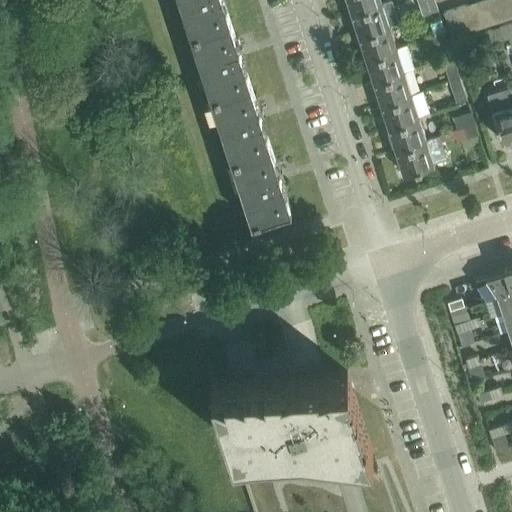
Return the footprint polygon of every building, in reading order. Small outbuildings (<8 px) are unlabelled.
[(231,21),(223,0),(180,0),(191,34),(231,21)] [(347,0),(351,11),(382,1),(381,0),(347,0)] [(386,0),(382,1),(351,11),(358,34),(390,24),(398,22),(390,0),(386,0)] [(435,0),(420,0),(425,13),(438,9),(435,0)] [(489,0),(479,0),(478,1),(486,25),(497,22),(489,0)] [(501,0),(489,0),(497,22),(508,18),(501,0)] [(511,0),(501,0),(508,18),(511,16),(511,0)] [(478,1),(467,4),(475,29),(486,25),(478,1)] [(467,4),(455,8),(463,33),(475,29),(467,4)] [(452,36),(463,33),(455,8),(444,11),(452,36)] [(431,23),(435,35),(445,31),(442,19),(431,23)] [(251,84),(239,46),(231,21),(191,34),(211,96),(251,84)] [(511,21),(503,25),(492,28),(495,38),(496,41),(511,35),(511,21)] [(390,24),(358,34),(366,57),(397,47),(390,24)] [(480,32),(483,42),(495,38),(492,28),(480,32)] [(435,35),(432,35),(436,48),(449,44),(445,31),(435,35)] [(397,47),(366,57),(373,80),(404,70),(414,67),(406,44),(397,47)] [(473,62),(462,65),(468,83),(479,80),(473,62)] [(446,69),(450,80),(460,77),(456,65),(446,69)] [(404,70),(373,80),(380,103),(412,93),(404,70)] [(460,77),(450,80),(453,92),(464,88),(460,77)] [(271,146),(256,100),(251,84),(211,96),(231,158),(271,146)] [(412,93),(380,103),(388,126),(419,116),(430,112),(423,90),(423,89),(412,93)] [(511,91),(511,90),(487,98),(501,141),(511,137),(511,91)] [(471,111),(453,117),(457,129),(464,126),(475,123),(471,111)] [(419,116),(388,126),(395,149),(427,138),(419,116)] [(475,123),(464,126),(468,137),(478,133),(475,123)] [(427,138),(395,149),(403,172),(447,158),(440,134),(427,138)] [(291,208),(276,161),(271,146),(231,158),(251,221),(291,208)] [(505,269),(476,278),(483,299),(498,294),(511,289),(511,262),(504,265),(505,269)] [(511,289),(498,294),(504,312),(511,309),(511,289)] [(462,296),(453,299),(448,301),(450,309),(465,304),(462,296)] [(479,317),(467,320),(470,329),(481,325),(479,317)] [(470,329),(467,320),(456,324),(459,333),(470,329)] [(478,354),(467,358),(470,366),(481,363),(478,354)] [(232,376),(211,377),(233,444),(254,511),(393,511),(373,449),(347,370),(327,371),(232,376)] [(500,386),(489,389),(491,398),(503,394),(500,386)] [(491,398),(489,389),(477,393),(480,401),(491,398)] [(511,422),(511,421),(500,425),(503,433),(505,433),(511,430),(511,422)] [(503,433),(500,425),(489,429),(490,433),(491,437),(503,433)] [(509,447),(505,433),(503,433),(491,437),(490,433),(495,451),(509,447)]
